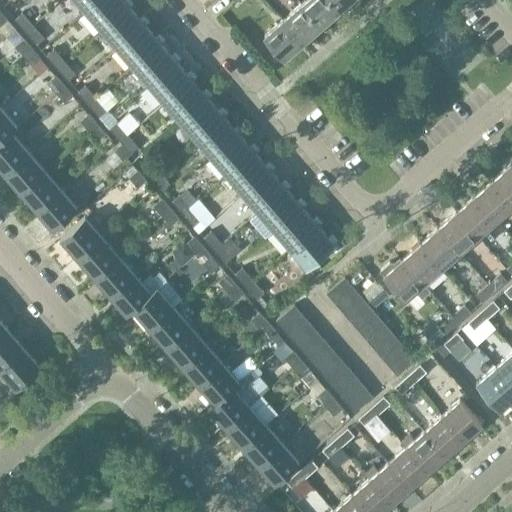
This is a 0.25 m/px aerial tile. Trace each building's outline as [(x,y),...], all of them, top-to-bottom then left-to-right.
[(75,0),(86,11),(98,0),(75,0)] [(98,0),(86,11),(102,29),(127,8),(120,0),(98,0)] [(328,0),(303,0),(300,3),(320,26),(338,10),(328,0)] [(328,0),(338,10),(349,0),(328,0)] [(300,3),(282,19),(302,42),(320,26),(300,3)] [(102,29),(117,48),(142,26),(127,8),(102,29)] [(14,20),(25,33),(33,26),(22,14),(14,20)] [(302,42),(282,19),(263,35),(283,58),(302,42)] [(33,26),(25,33),(36,46),(44,39),(33,26)] [(117,48),(133,66),(158,44),(142,26),(117,48)] [(23,39),(15,46),(24,56),(33,48),(24,38),(23,39)] [(133,66),(149,84),(174,62),(158,44),(133,66)] [(33,48),(24,56),(32,66),(40,59),(41,58),(33,48)] [(46,57),(56,69),(64,63),(53,50),(46,57)] [(149,84),(165,102),(191,81),(174,62),(149,84)] [(64,63),(56,69),(67,82),(75,75),(64,63)] [(55,76),(47,83),(56,93),(65,85),(56,75),(55,76)] [(165,102),(180,120),(205,98),(191,81),(165,102)] [(65,85),(56,93),(64,103),(72,96),(73,95),(65,85)] [(85,85),(78,91),(89,104),(96,97),(85,85)] [(96,97),(89,104),(100,117),(107,110),(96,97)] [(180,120),(196,138),(221,116),(205,98),(180,120)] [(0,107),(0,140),(12,131),(12,132),(18,127),(1,107),(0,107)] [(87,115),(80,121),(89,131),(97,123),(89,113),(87,115)] [(196,138),(212,156),(237,134),(221,116),(196,138)] [(117,121),(109,128),(120,140),(128,134),(117,121)] [(97,123),(89,131),(97,141),(105,134),(106,133),(97,123)] [(0,168),(3,172),(28,149),(12,132),(12,131),(0,140),(0,168)] [(128,134),(120,140),(122,143),(131,153),(139,147),(128,134)] [(212,156),(228,174),(253,152),(237,134),(212,156)] [(117,148),(114,150),(123,160),(126,158),(130,154),(131,153),(122,143),(121,144),(117,148)] [(3,172),(19,191),(45,168),(28,149),(3,172)] [(228,174),(243,192),(269,170),(253,152),(228,174)] [(148,158),(140,164),(151,177),(159,170),(148,158)] [(511,163),(493,179),(511,200),(511,163)] [(19,191),(36,209),(61,187),(45,168),(19,191)] [(137,171),(129,177),(138,188),(146,181),(146,180),(138,170),(137,171)] [(159,170),(151,177),(163,190),(170,183),(159,170)] [(243,192),(259,210),(284,188),(269,170),(243,192)] [(511,200),(493,179),(475,195),(496,219),(511,205),(511,200)] [(61,187),(36,209),(53,229),(78,206),(61,187)] [(259,210),(275,228),(300,206),(284,188),(259,210)] [(179,194),(172,201),(183,213),(190,207),(179,194)] [(475,195),(457,210),(478,235),(496,219),(475,195)] [(161,198),(153,205),(162,215),(170,208),(162,198),(161,198)] [(275,228),(291,246),(316,224),(300,206),(275,228)] [(190,207),(183,213),(194,226),(201,220),(190,207)] [(170,208),(162,215),(170,225),(178,218),(179,217),(170,208)] [(457,210),(439,226),(460,251),(478,235),(457,210)] [(60,238),(77,257),(102,235),(85,216),(60,238)] [(316,224),(291,246),(307,265),(332,243),(316,224)] [(439,226),(421,242),(443,266),(460,251),(439,226)] [(211,230),(203,237),(215,250),(222,243),(211,230)] [(77,257),(94,276),(119,254),(102,235),(77,257)] [(194,236),(186,243),(194,253),(203,245),(194,235),(194,236)] [(184,241),(172,251),(174,257),(175,257),(181,264),(194,253),(186,243),(184,241)] [(421,242),(403,257),(424,282),(443,266),(421,242)] [(222,243),(215,250),(226,262),(233,256),(222,243)] [(203,245),(194,253),(203,263),(211,256),(212,255),(203,245)] [(94,276),(110,295),(135,273),(119,254),(94,276)] [(175,257),(170,262),(175,269),(181,264),(175,257)] [(390,261),(380,269),(384,274),(406,298),(415,290),(422,298),(431,290),(424,282),(403,257),(396,263),(394,261),(390,261)] [(135,273),(110,295),(127,313),(132,309),(152,291),(151,291),(157,286),(159,284),(150,273),(143,266),(135,273)] [(242,267),(235,273),(246,286),(253,280),(242,267)] [(227,273),(218,281),(227,291),(235,283),(227,273)] [(501,273),(488,284),(495,291),(507,280),(501,273)] [(325,293),(333,302),(351,286),(343,277),(325,293)] [(253,280),(246,286),(256,299),(264,292),(253,280)] [(235,283),(227,291),(235,301),(244,293),(235,283)] [(380,283),(365,296),(375,306),(389,294),(380,283)] [(495,291),(488,284),(476,295),(482,302),(495,291)] [(132,309),(149,327),(174,305),(157,286),(151,291),(152,291),(132,309)] [(333,302),(341,311),(359,295),(351,286),(333,302)] [(341,311),(349,320),(367,304),(359,295),(341,311)] [(493,303),(481,314),(488,321),(500,310),(493,303)] [(276,320),(284,329),(301,313),(293,304),(276,320)] [(349,320),(357,329),(375,313),(367,304),(349,320)] [(149,327),(165,346),(190,324),(174,305),(149,327)] [(464,305),(452,316),(458,324),(471,313),(464,305)] [(259,311),(251,319),(259,329),(268,321),(259,311)] [(284,329),(291,338),(309,323),(301,313),(284,329)] [(357,329),(365,338),(383,322),(375,313),(357,329)] [(488,321),(481,314),(469,324),(475,332),(488,321)] [(458,324),(452,316),(439,327),(445,335),(458,324)] [(0,336),(9,329),(0,317),(0,336)] [(268,321),(259,329),(268,339),(277,331),(268,321)] [(368,342),(373,347),(391,331),(383,322),(365,338),(368,342)] [(291,338),(299,347),(317,332),(309,323),(291,338)] [(165,346),(182,365),(206,343),(190,324),(165,346)] [(0,336),(0,368),(1,369),(26,347),(9,329),(0,336)] [(373,347),(381,356),(399,340),(391,331),(373,347)] [(299,347),(307,356),(325,341),(317,332),(299,347)] [(458,334),(445,345),(452,352),(465,341),(458,334)] [(381,356),(389,365),(406,349),(399,340),(381,356)] [(307,356),(315,365),(333,350),(325,341),(307,356)] [(182,365),(198,383),(223,361),(206,343),(182,365)] [(26,347),(1,369),(18,389),(43,366),(26,347)] [(406,349),(389,365),(397,374),(414,358),(406,349)] [(293,350),(284,357),(293,367),(301,360),(293,350)] [(315,365),(323,374),(341,359),(333,350),(315,365)] [(511,353),(498,367),(511,383),(511,353)] [(323,374),(331,383),(349,368),(341,359),(323,374)] [(301,360),(293,367),(301,377),(310,370),(301,360)] [(198,383),(215,402),(235,385),(240,381),(223,361),(198,383)] [(421,367),(408,378),(415,385),(427,374),(421,367)] [(511,397),(511,383),(498,367),(479,383),(501,408),(511,397)] [(331,383),(339,393),(357,377),(349,368),(331,383)] [(278,369),(271,374),(276,381),(283,375),(278,369)] [(310,370),(301,377),(309,386),(318,379),(310,370)] [(339,393),(347,402),(365,386),(357,377),(339,393)] [(415,385),(408,378),(395,389),(402,396),(415,385)] [(208,407),(225,425),(250,403),(235,385),(215,402),(208,407)] [(365,386),(347,402),(355,411),(373,395),(365,386)] [(325,388),(317,395),(325,405),(334,398),(325,388)] [(334,398),(325,405),(334,415),(343,408),(334,398)] [(385,398),(373,409),(379,416),(391,406),(385,398)] [(461,398),(443,415),(464,439),(483,423),(461,398)] [(225,425),(241,444),(266,422),(250,403),(225,425)] [(379,416),(373,409),(360,419),(367,427),(379,416)] [(427,416),(418,425),(424,431),(425,430),(446,455),(464,439),(443,415),(433,423),(427,416)] [(241,444),(257,462),(282,440),(266,422),(241,444)] [(349,430),(336,441),(343,448),(355,437),(349,430)] [(409,432),(400,440),(406,447),(407,446),(428,471),(446,455),(425,430),(424,431),(415,439),(409,432)] [(282,440),(257,462),(275,483),(300,461),(282,440)] [(343,448),(336,441),(324,452),(330,459),(343,448)] [(406,447),(389,462),(411,487),(428,471),(407,446),(406,447)] [(312,462),(300,472),(306,480),(319,469),(312,462)] [(373,464),(364,472),(370,479),(371,478),(393,502),(411,487),(389,462),(379,470),(373,464)] [(306,480),(300,472),(287,483),(294,491),(306,480)] [(371,478),(353,493),(369,511),(381,511),(393,502),(371,478)] [(369,511),(353,493),(335,509),(337,511),(369,511)]
